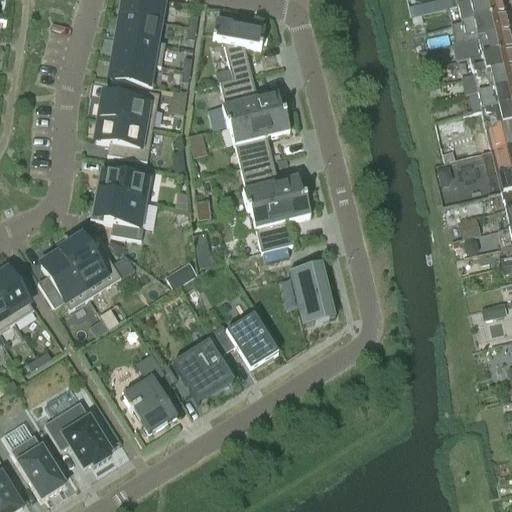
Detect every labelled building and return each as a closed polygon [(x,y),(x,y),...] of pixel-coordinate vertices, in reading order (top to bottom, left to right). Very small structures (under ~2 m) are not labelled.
[(140,0),(123,0),(120,19),(163,26),(166,5),(140,0)] [(452,0),(451,0),(407,10),(410,22),(420,19),(455,11),(452,0)] [(497,0),(452,0),(455,11),(497,0)] [(504,18),(500,0),(497,0),(455,11),(459,28),(461,28),(504,18)] [(453,49),(508,35),(504,18),(461,28),(463,38),(438,44),(439,50),(453,46),(453,49)] [(120,19),(116,41),(163,49),(163,48),(154,46),(158,27),(162,28),(163,26),(120,19)] [(189,19),(187,31),(195,32),(197,20),(189,19)] [(420,19),(410,22),(412,29),(422,27),(420,19)] [(214,25),(210,46),(222,48),(230,82),(249,77),(243,52),(259,55),(263,34),(214,25)] [(187,31),(185,43),(193,44),(195,32),(187,31)] [(511,54),(511,50),(508,35),(453,49),(454,52),(460,55),(465,53),(468,63),(479,60),(480,62),(511,54)] [(116,41),(112,62),(160,71),(163,49),(116,41)] [(511,71),(511,54),(480,62),(481,68),(470,71),(471,72),(459,75),(461,84),(473,81),(511,71)] [(431,61),(419,60),(422,71),(432,69),(431,61)] [(112,62),(109,84),(151,92),(155,70),(159,71),(160,71),(112,62)] [(183,62),(181,74),(189,75),(190,63),(183,62)] [(511,90),(511,71),(473,81),(477,99),(511,90)] [(181,74),(179,86),(187,87),(189,75),(181,74)] [(231,84),(218,88),(224,111),(220,112),(225,130),(280,117),(276,101),(276,98),(256,103),(249,77),(230,82),(231,84)] [(511,109),(511,90),(477,99),(481,116),(511,109)] [(118,91),(118,94),(122,94),(120,104),(103,101),(99,123),(142,131),(152,133),(158,98),(118,91)] [(511,151),(511,109),(481,116),(490,156),(511,151)] [(280,117),(225,130),(225,132),(228,132),(232,150),(233,150),(239,172),(240,172),(268,165),(271,164),(265,142),(288,136),(283,116),(280,117)] [(145,167),(151,133),(98,123),(94,146),(108,148),(112,149),(110,158),(106,158),(106,160),(145,167)] [(511,194),(511,151),(490,156),(500,197),(511,194)] [(268,165),(240,172),(246,194),(241,195),(246,215),(304,200),(301,200),(296,182),(274,187),(268,165)] [(115,179),(97,176),(93,200),(141,209),(148,173),(117,167),(117,170),(121,170),(120,180),(115,179)] [(447,189),(451,182),(448,169),(435,172),(440,191),(447,189)] [(505,215),(511,213),(511,194),(500,197),(502,204),(504,204),(506,213),(504,213),(505,215)] [(137,232),(141,209),(93,200),(89,224),(111,228),(115,229),(114,239),(109,238),(109,240),(140,245),(142,233),(137,232)] [(304,200),(246,215),(246,216),(249,215),(253,234),(254,234),(260,257),(292,249),(286,226),(309,220),(304,200)] [(476,240),(472,223),(454,227),(458,245),(464,243),(470,242),(476,240)] [(464,243),(462,248),(464,257),(469,260),(475,258),(478,254),(476,245),(470,242),(464,243)] [(109,289),(93,263),(90,259),(81,243),(60,256),(89,302),(109,289)] [(101,257),(93,263),(109,289),(120,283),(101,252),(99,254),(101,257)] [(89,302),(60,256),(39,269),(47,281),(49,285),(63,307),(68,315),(89,302)] [(511,268),(511,258),(497,262),(499,272),(500,272),(511,268)] [(167,280),(173,290),(196,276),(190,266),(167,280)] [(320,268),(287,276),(301,330),(334,322),(320,268)] [(511,268),(500,272),(502,280),(511,277),(511,268)] [(7,274),(0,278),(0,305),(13,327),(32,315),(7,274)] [(63,307),(49,285),(41,290),(38,286),(36,287),(53,313),(63,307)] [(0,335),(13,327),(0,305),(0,335)] [(484,323),(504,318),(502,308),(481,313),(484,323)] [(276,358),(252,319),(225,336),(224,336),(233,351),(248,375),(276,358)] [(233,351),(224,336),(225,336),(221,330),(209,337),(222,358),(233,351)] [(233,385),(207,345),(205,346),(207,348),(174,368),(173,366),(171,367),(197,408),(198,407),(197,404),(229,384),(231,386),(233,385)] [(46,356),(36,362),(40,369),(50,363),(46,356)] [(144,385),(122,399),(130,411),(131,414),(147,439),(175,421),(153,386),(163,380),(150,359),(134,369),(144,385)] [(40,369),(36,362),(25,369),(30,376),(40,369)] [(12,385),(1,391),(6,398),(16,392),(12,385)] [(52,424),(43,429),(59,456),(68,451),(82,474),(91,468),(92,471),(109,461),(107,458),(109,457),(78,407),(75,409),(67,395),(43,410),(52,424)] [(22,427),(2,440),(10,454),(9,455),(24,480),(32,493),(33,493),(40,504),(43,502),(43,503),(47,500),(56,494),(57,494),(61,491),(60,491),(63,489),(32,440),(31,441),(22,427)] [(20,511),(21,511),(0,478),(0,511),(20,511)]
